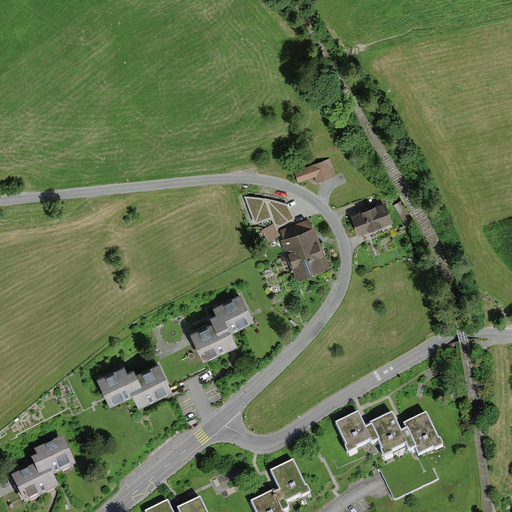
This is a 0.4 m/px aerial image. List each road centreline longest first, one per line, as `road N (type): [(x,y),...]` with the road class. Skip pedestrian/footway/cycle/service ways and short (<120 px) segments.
road 1 (tertiary): [(0,201),(245,178),(286,184),(332,216),(343,236),(343,286),(290,353),(218,422)]
road 2 (unclassified): [(511,334),(474,332),(438,344),(267,444),(218,422)]
road 3 (tertiary): [(218,422),(111,511)]
